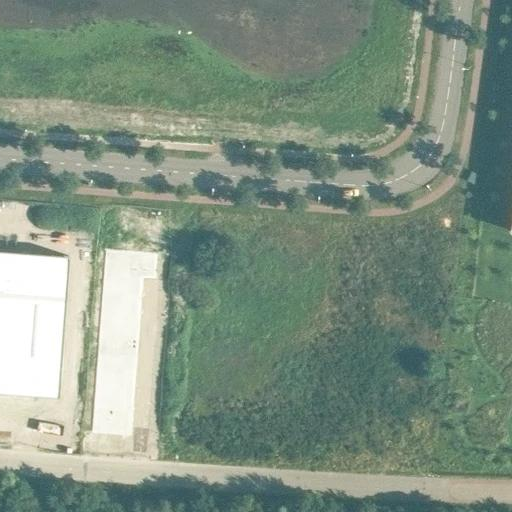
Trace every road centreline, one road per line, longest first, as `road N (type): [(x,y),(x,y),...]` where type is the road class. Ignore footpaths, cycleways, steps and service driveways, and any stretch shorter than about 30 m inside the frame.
road 1 (tertiary): [(0,164),(367,187),(421,164),(442,124),(460,0)]
road 2 (unclassified): [(0,457),(511,494)]
